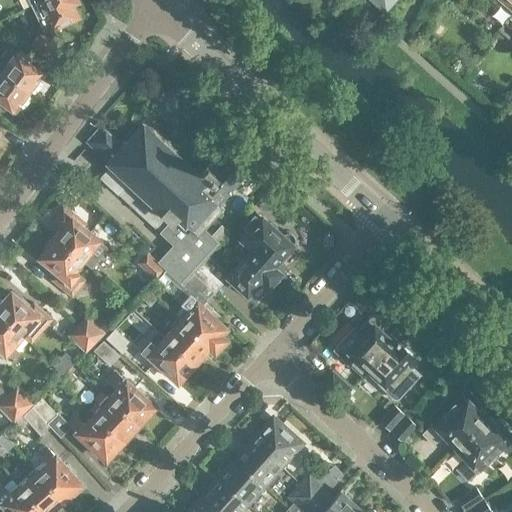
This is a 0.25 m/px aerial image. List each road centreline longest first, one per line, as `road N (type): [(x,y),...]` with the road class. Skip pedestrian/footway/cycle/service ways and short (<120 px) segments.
road 1 (tertiary): [(388,219),(153,10)]
road 2 (residential): [(0,217),(153,10)]
road 3 (residential): [(427,511),(270,361)]
road 4 (residential): [(270,361),(140,499)]
road 5 (residential): [(388,219),(270,361)]
road 6 (tertiary): [(511,332),(388,219)]
